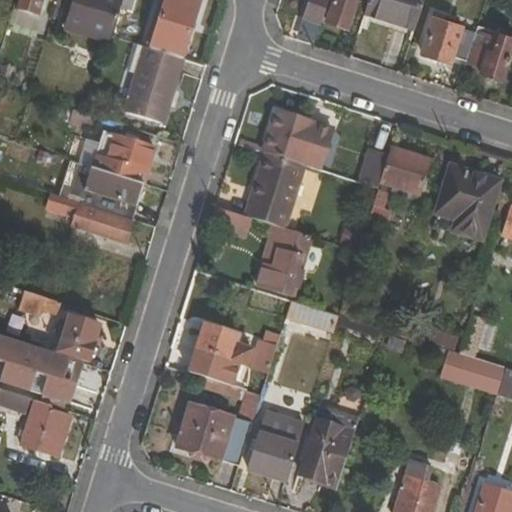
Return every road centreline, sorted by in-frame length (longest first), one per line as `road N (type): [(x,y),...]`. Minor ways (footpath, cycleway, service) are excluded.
road 1 (residential): [(239,58),(107,479)]
road 2 (residential): [(511,142),(239,58)]
